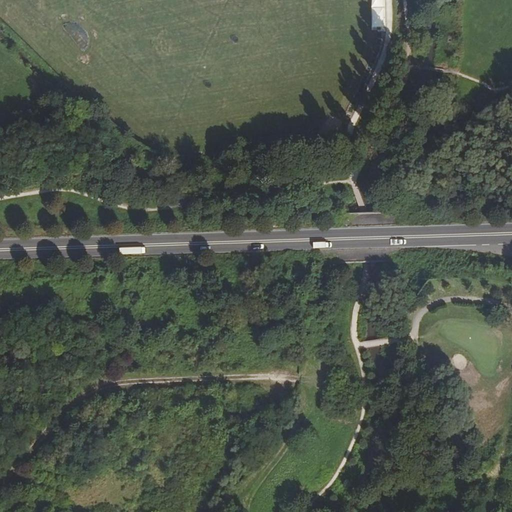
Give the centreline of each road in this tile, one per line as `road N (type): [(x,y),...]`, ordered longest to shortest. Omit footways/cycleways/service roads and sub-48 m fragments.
road 1 (primary): [(511,233),(0,250)]
road 2 (track): [(352,180),(206,192),(169,209),(128,207),(79,188),(0,198)]
road 3 (track): [(298,379),(117,382),(79,396),(0,477)]
road 4 (track): [(385,0),(383,50),(352,122),(352,180)]
